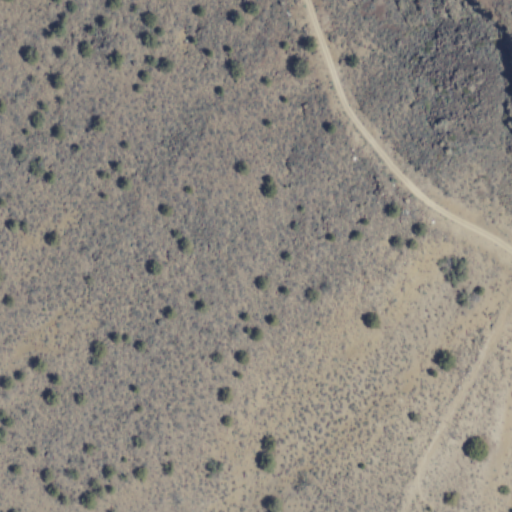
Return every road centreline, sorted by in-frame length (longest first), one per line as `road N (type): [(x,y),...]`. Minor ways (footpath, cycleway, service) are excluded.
road 1 (residential): [(323,0),(388,146),(511,267)]
road 2 (track): [(511,331),(419,511)]
